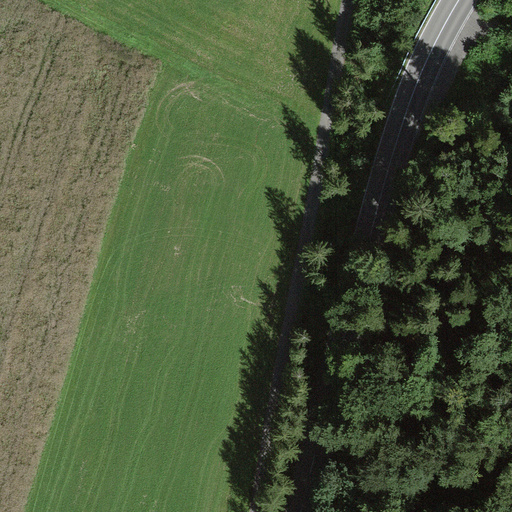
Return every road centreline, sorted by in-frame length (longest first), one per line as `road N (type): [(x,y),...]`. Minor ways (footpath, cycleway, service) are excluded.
road 1 (tertiary): [(457,0),(419,77),(387,174),(299,511)]
road 2 (track): [(258,511),(349,0)]
